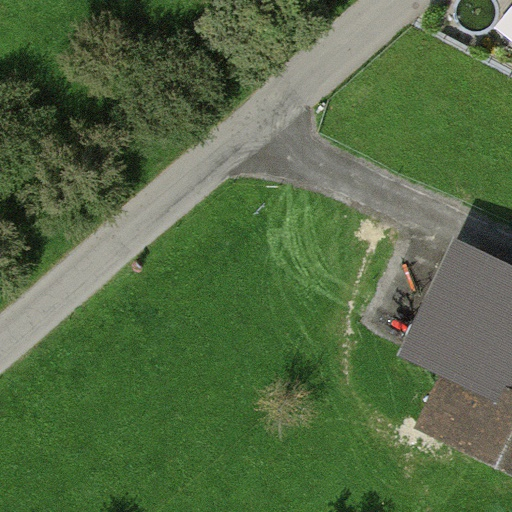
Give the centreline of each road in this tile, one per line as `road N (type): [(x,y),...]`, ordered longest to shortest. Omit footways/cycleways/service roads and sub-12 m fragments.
road 1 (unclassified): [(0,358),(404,0)]
road 2 (track): [(266,127),(511,259)]
